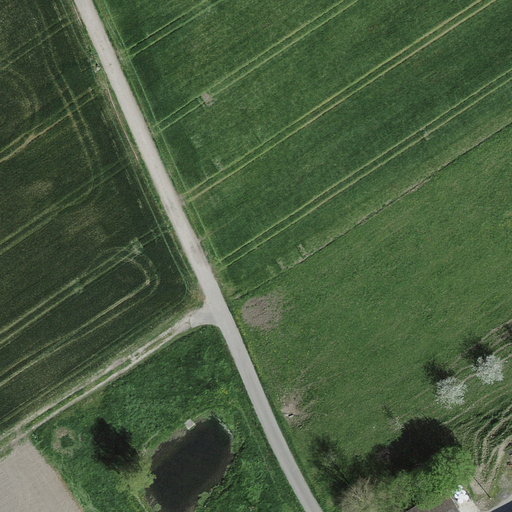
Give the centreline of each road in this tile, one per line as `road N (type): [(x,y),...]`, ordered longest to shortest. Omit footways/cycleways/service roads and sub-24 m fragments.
road 1 (track): [(80,0),(218,305)]
road 2 (track): [(0,443),(218,305)]
road 3 (track): [(218,305),(314,511)]
